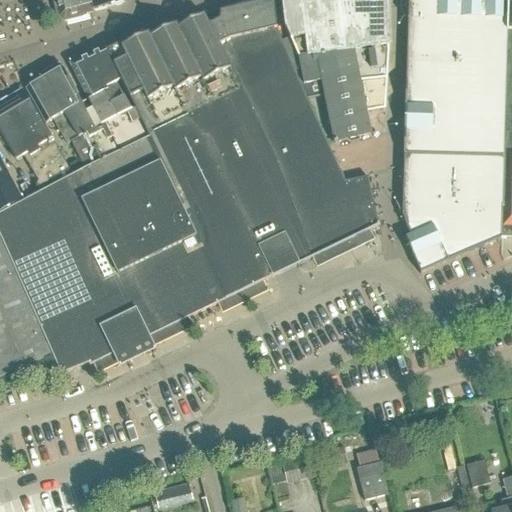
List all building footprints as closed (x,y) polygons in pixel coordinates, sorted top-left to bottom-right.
[(64,22),(92,14),(89,0),(53,0),(59,18),(64,22)] [(89,0),(92,14),(123,6),(121,0),(89,0)] [(280,0),(282,9),(283,14),(285,31),(298,61),(304,87),(321,84),(336,145),(371,137),(368,125),(366,115),(382,113),(385,113),(388,66),(377,67),(369,68),(366,50),(354,52),(352,36),(356,35),(354,21),(342,23),(339,0),(280,0)] [(339,0),(342,23),(354,21),(356,35),(352,36),(354,52),(366,50),(369,68),(377,67),(388,66),(389,47),(387,0),(339,0)] [(410,0),(410,15),(405,153),(503,156),(508,0),(410,0)] [(511,240),(511,0),(508,0),(506,88),(500,240),(511,240)] [(232,76),(285,52),(276,33),(272,3),(219,15),(218,23),(208,28),(232,76)] [(129,102),(130,102),(142,96),(145,102),(170,91),(173,94),(195,84),(200,85),(228,71),(202,17),(176,28),(175,25),(148,36),(145,33),(120,46),(105,53),(122,89),(128,103),(129,102)] [(122,89),(105,53),(104,51),(71,67),(87,104),(81,107),(95,134),(93,135),(106,160),(147,138),(130,102),(129,102),(128,103),(122,89)] [(345,184),(301,88),(285,52),(232,76),(239,91),(186,117),(220,180),(254,248),(270,280),(309,260),(310,261),(377,227),(368,179),(345,184)] [(95,134),(81,107),(81,108),(62,71),(39,85),(50,104),(55,101),(77,141),(71,144),(86,171),(106,160),(93,135),(95,134)] [(67,147),(71,144),(77,141),(55,101),(50,104),(39,85),(26,92),(46,126),(53,122),(67,147)] [(41,195),(71,179),(49,142),(44,132),(23,97),(0,110),(0,137),(15,163),(23,158),(38,184),(36,188),(41,195)] [(254,248),(220,180),(186,117),(147,139),(106,160),(86,171),(71,179),(41,195),(23,205),(0,217),(0,237),(1,239),(52,358),(61,379),(88,368),(89,370),(118,356),(115,349),(140,337),(143,344),(227,303),(270,280),(254,248)] [(405,153),(404,185),(403,213),(415,241),(409,244),(422,275),(500,240),(503,156),(405,153)] [(0,217),(23,205),(0,161),(0,217)] [(0,381),(52,358),(1,239),(0,239),(0,381)] [(342,449),(319,455),(322,469),(346,464),(342,449)] [(288,487),(312,481),(307,461),(283,467),(288,487)] [(472,492),(490,487),(484,465),(466,470),(472,492)] [(365,503),(389,498),(381,466),(357,472),(365,503)] [(323,471),(324,502),(348,500),(347,470),(323,471)] [(466,504),(473,502),(465,470),(458,472),(466,504)] [(511,511),(511,481),(503,484),(507,502),(501,504),(502,511),(511,511)] [(157,508),(169,505),(165,491),(153,494),(157,508)] [(233,511),(248,511),(246,501),(232,505),(233,511)]
